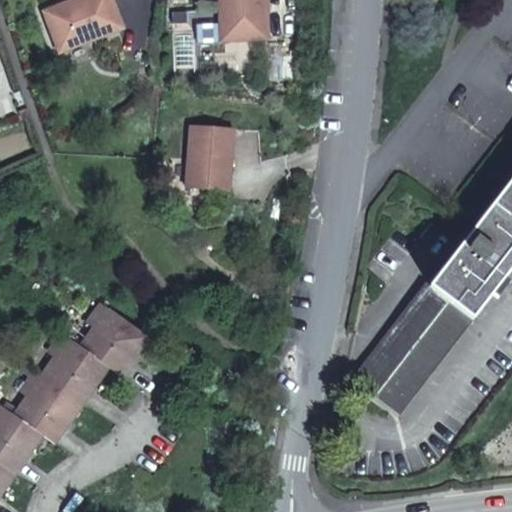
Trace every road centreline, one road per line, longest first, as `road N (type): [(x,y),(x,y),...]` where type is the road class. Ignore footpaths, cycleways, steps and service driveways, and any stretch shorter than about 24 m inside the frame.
road 1 (residential): [(285,511),(331,283),(367,0)]
road 2 (unknown): [(301,425),(389,432),(406,426),(511,304)]
road 3 (unknown): [(156,411),(116,453),(48,493),(40,511)]
